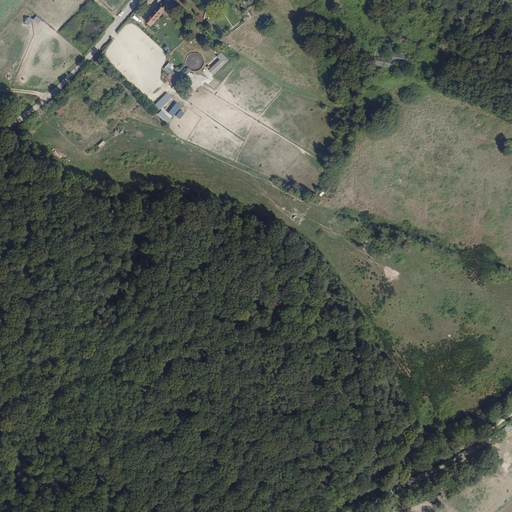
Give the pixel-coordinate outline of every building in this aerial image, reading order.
[(161,7),(160,6),(145,22),(150,26),(162,13),(165,15),(168,11),(171,14),(175,9),(167,2),(161,7)] [(37,24),(40,20),(35,16),(32,20),(37,24)] [(219,52),(217,55),(222,59),(210,72),(212,74),(227,59),(219,52)] [(188,68),(182,75),(187,80),(193,74),(190,72),(191,70),(188,68)] [(168,69),(166,72),(170,75),(166,79),(174,87),(180,80),(168,69)] [(167,93),(155,104),(160,109),(171,98),(167,93)] [(181,106),(176,102),(168,112),(173,116),(181,106)] [(58,116),(63,113),(60,108),(55,112),(58,116)] [(170,119),(162,111),(158,114),(167,122),(170,119)] [(91,149),(102,139),(98,134),(87,144),(91,149)]
